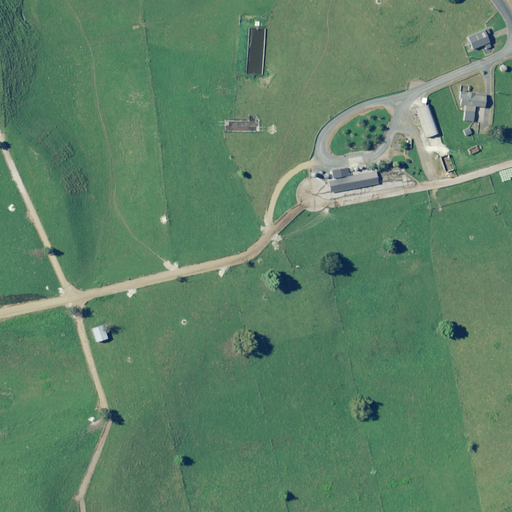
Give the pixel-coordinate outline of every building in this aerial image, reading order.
[(489,33),(487,29),(467,38),(472,50),(482,46),(483,50),(490,47),(485,35),(489,33)] [(507,69),(502,65),(498,68),(503,73),(507,69)] [(469,89),(461,88),(459,106),(464,106),(463,121),(473,122),(474,107),(484,108),(485,97),(474,96),(474,94),(468,93),(469,89)] [(438,134),(428,105),(416,110),(426,138),(438,134)] [(478,152),(475,146),(467,150),(470,155),(478,152)] [(453,170),(447,155),(439,158),(445,173),(453,170)] [(349,177),(347,168),(331,171),(333,180),(329,181),(331,193),(378,185),(375,172),(349,177)] [(106,339),(102,325),(91,329),(96,343),(106,339)]
